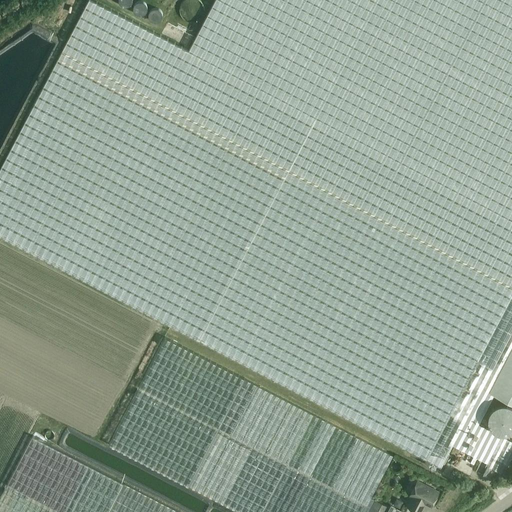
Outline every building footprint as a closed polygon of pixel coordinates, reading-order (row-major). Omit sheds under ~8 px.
[(88,0),(61,51),(0,168),(0,234),(441,465),(448,453),(453,443),(465,449),(481,458),(487,461),(502,468),(505,462),(511,447),(511,437),(479,421),(494,393),(511,402),(511,0),(214,0),(188,50),(92,0),(88,0)] [(404,511),(391,504),(389,508),(371,499),(394,456),(165,337),(109,444),(239,511),(404,511)] [(511,402),(507,401),(502,401),(498,402),(494,405),(491,408),(489,412),(489,417),(490,421),(492,425),(494,428),(497,430),(501,431),(505,432),(508,431),(511,430),(511,429),(511,402)] [(179,511),(123,483),(32,436),(0,497),(0,511),(179,511)] [(431,506),(438,491),(417,480),(410,495),(413,497),(408,506),(419,511),(424,503),(431,506)]
